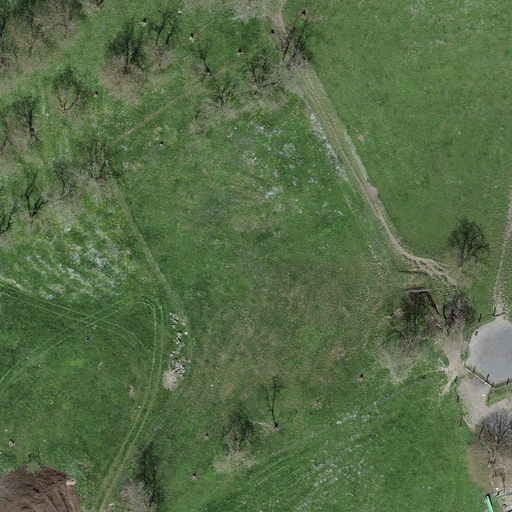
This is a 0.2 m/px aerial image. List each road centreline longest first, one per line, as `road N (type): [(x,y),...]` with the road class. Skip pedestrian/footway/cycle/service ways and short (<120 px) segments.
road 1 (track): [(253,0),(467,402),(511,466)]
road 2 (track): [(44,325),(118,331),(140,369),(139,414),(96,511)]
